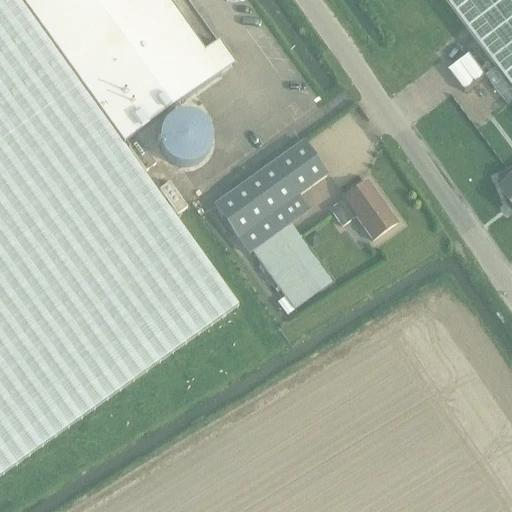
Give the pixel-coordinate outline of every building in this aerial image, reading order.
[(0,0),(0,477),(237,308),(121,146),(234,66),(218,43),(203,53),(165,0),(0,0)] [(511,0),(444,0),(511,89),(511,0)] [(467,89),(487,74),(471,54),(452,68),(467,89)] [(198,109),(157,124),(174,170),(215,156),(198,109)] [(145,172),(155,166),(138,141),(128,148),(145,172)] [(307,213),(296,198),(326,177),(302,144),(214,207),(248,255),(251,253),(293,312),(332,284),(290,225),(307,213)] [(508,209),(511,212),(511,170),(494,178),(508,209)] [(355,219),(372,242),(396,225),(366,183),(342,200),(343,202),(329,211),(341,228),(355,219)] [(176,216),(186,209),(168,184),(159,191),(176,216)]
